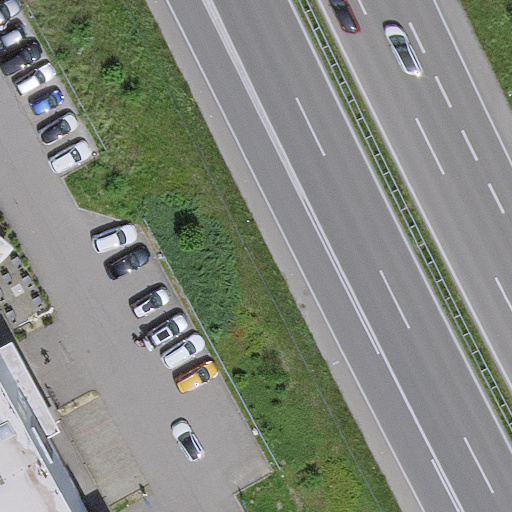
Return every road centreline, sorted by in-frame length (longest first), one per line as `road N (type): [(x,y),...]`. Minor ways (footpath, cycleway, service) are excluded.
road 1 (motorway): [(206,0),(491,511)]
road 2 (motorway): [(249,0),(501,511)]
road 3 (motorway): [(511,308),(360,0)]
